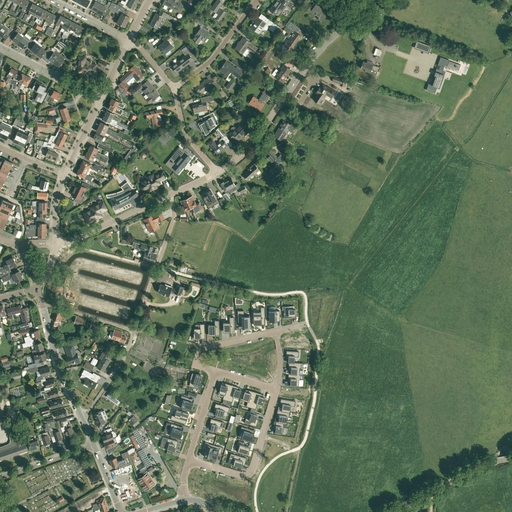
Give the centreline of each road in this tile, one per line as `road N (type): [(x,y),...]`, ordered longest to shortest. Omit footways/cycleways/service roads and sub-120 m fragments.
road 1 (residential): [(81,419),(123,358),(173,221),(172,193)]
road 2 (residential): [(216,173),(256,137),(317,50),(373,0)]
road 3 (residential): [(276,388),(252,470),(242,475),(188,459)]
road 4 (residential): [(81,419),(35,290)]
road 5 (residential): [(55,242),(172,193)]
road 6 (residential): [(173,89),(261,0)]
